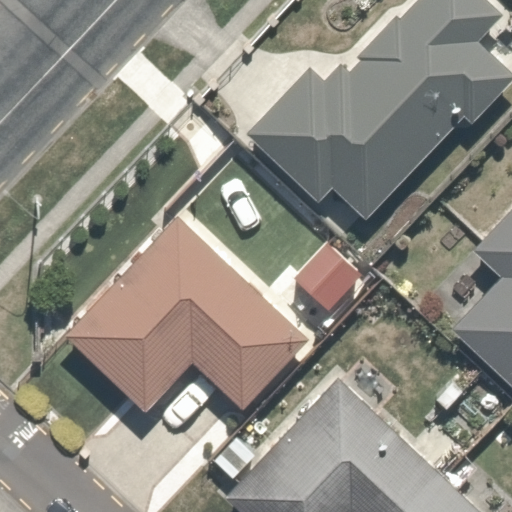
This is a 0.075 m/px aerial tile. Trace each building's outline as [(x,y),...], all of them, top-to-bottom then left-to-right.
[(364,223),(511,81),(511,70),(481,38),(505,15),(490,0),(407,0),(325,79),(312,65),(249,126),(321,201),(332,190),(364,223)] [(511,205),(481,235),(511,266),(511,268),(457,321),(511,377),(511,205)] [(246,404),(309,336),(175,212),(64,332),(145,407),(193,356),(246,404)] [(354,258),(313,220),(281,254),(321,292),(354,258)] [(400,511),(439,473),(338,373),(223,489),(245,511),(400,511)] [(479,511),(439,473),(400,511),(479,511)]
